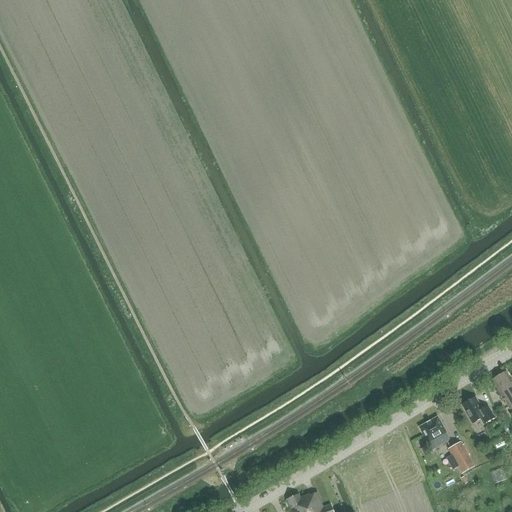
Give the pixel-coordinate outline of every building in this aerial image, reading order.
[(493,380),(508,407),(511,404),(511,382),(506,372),(493,380)] [(475,398),(462,405),(472,424),(480,419),(483,424),(489,421),(494,418),(488,406),(482,410),(475,398)] [(508,415),(504,408),(496,413),(500,420),(508,415)] [(438,417),(420,426),(428,442),(432,450),(448,441),(449,438),(446,433),(438,417)] [(418,450),(423,447),(420,440),(414,442),(418,450)] [(460,442),(448,449),(462,474),(474,467),(468,456),(462,445),(460,442)] [(490,473),(495,484),(506,479),(502,468),(490,473)] [(334,511),(331,504),(323,508),(317,492),(310,495),(309,494),(300,497),(299,495),(287,500),(291,511),(334,511)]
